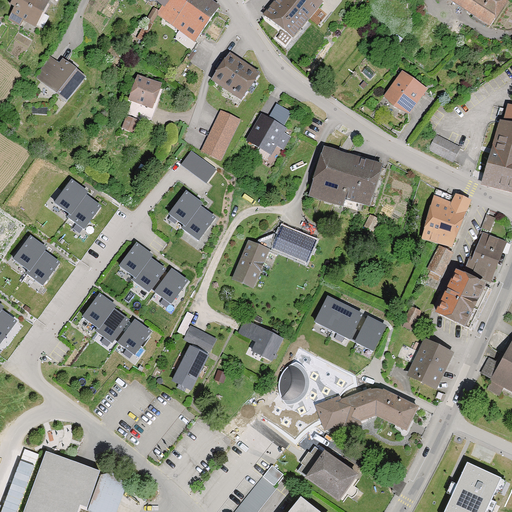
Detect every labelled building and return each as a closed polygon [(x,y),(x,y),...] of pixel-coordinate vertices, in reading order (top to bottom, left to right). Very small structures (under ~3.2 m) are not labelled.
[(17,0),(7,16),(36,35),(55,8),(43,0),(17,0)] [(206,0),(141,0),(200,43),(222,14),(206,1),(206,0)] [(326,9),(315,0),(280,0),(266,17),(297,44),(326,9)] [(511,0),(448,0),(494,30),(511,3),(511,0)] [(265,75),(232,53),(214,81),(247,102),(265,75)] [(48,56),(36,81),(69,107),(91,82),(65,60),(61,67),(48,56)] [(383,101),(409,121),(430,94),(404,73),(383,101)] [(166,86),(139,78),(130,105),(158,114),(166,86)] [(264,112),(247,141),(278,159),(293,134),(284,129),(294,113),(279,104),(272,116),(264,112)] [(503,120),(499,119),(481,182),(511,190),(511,105),(508,104),(503,120)] [(220,112),(200,153),(221,163),(241,122),(220,112)] [(142,123),(128,119),(124,132),(138,136),(142,123)] [(461,149),(436,135),(428,150),(453,163),(461,149)] [(217,172),(191,153),(180,167),(206,186),(217,172)] [(386,171),(325,153),(311,201),(345,213),(348,205),(373,214),(386,171)] [(89,196),(71,183),(53,207),(68,219),(66,221),(85,234),(102,209),(87,198),(89,196)] [(455,198),(436,191),(421,241),(452,251),(471,203),(456,196),(455,198)] [(204,208),(186,195),(168,219),(183,230),(181,233),(199,246),(216,221),(202,210),(204,208)] [(285,227),(276,250),(311,264),(321,242),(285,227)] [(511,242),(483,231),(467,272),(495,283),(511,242)] [(48,252),(30,239),(12,264),(27,275),(26,277),(44,291),(61,266),(46,254),(48,252)] [(273,250),(250,241),(235,279),(258,289),(273,250)] [(154,259),(136,246),(118,271),(133,282),(131,284),(150,298),(152,294),(172,308),(189,284),(172,272),(170,275),(152,261),(154,259)] [(454,255),(439,248),(427,270),(430,272),(427,277),(438,283),(441,278),(442,278),(454,255)] [(474,278),(460,272),(440,314),(453,321),(463,319),(479,285),(474,278)] [(116,310),(98,297),(80,321),(96,332),(94,335),(112,348),(115,344),(134,359),(152,335),(135,323),(133,325),(114,312),(116,310)] [(388,329),(328,299),(314,326),(374,356),(388,329)] [(5,311),(0,307),(0,349),(17,324),(3,313),(5,311)] [(284,341),(245,321),(237,335),(256,345),(251,354),(272,365),(284,341)] [(193,325),(187,337),(214,351),(220,338),(193,325)] [(453,356),(425,342),(407,378),(436,392),(453,356)] [(194,344),(177,379),(196,388),(213,354),(194,344)] [(511,349),(493,385),(511,395),(511,349)] [(292,383),(283,378),(277,390),(287,394),(292,383)] [(362,424),(376,420),(408,435),(419,410),(383,393),(379,391),(375,391),(371,391),(342,402),(340,398),(314,408),(324,435),(332,432),(334,436),(347,431),(348,433),(363,428),(362,424)] [(317,444),(299,469),(344,501),(364,472),(330,448),(328,452),(317,444)] [(17,511),(38,451),(23,446),(0,511),(17,511)] [(117,511),(131,477),(48,447),(23,511),(117,511)] [(276,464),(236,511),(260,511),(280,488),(276,485),(286,472),(276,464)] [(501,485),(467,468),(446,511),(501,511),(490,507),(501,485)] [(329,511),(307,494),(293,511),(329,511)]
